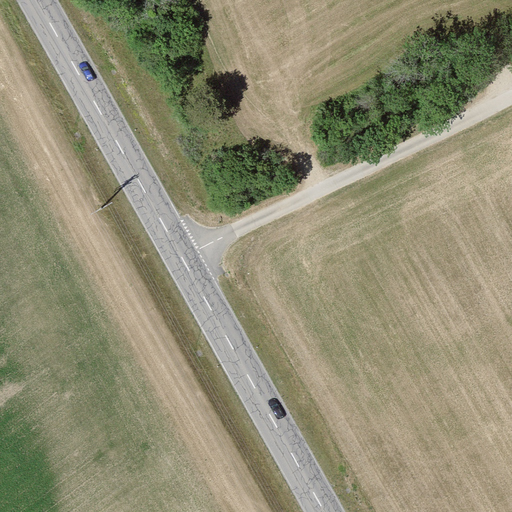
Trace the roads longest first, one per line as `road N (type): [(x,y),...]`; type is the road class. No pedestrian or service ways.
road 1 (secondary): [(324,511),(33,0)]
road 2 (track): [(511,97),(181,257)]
